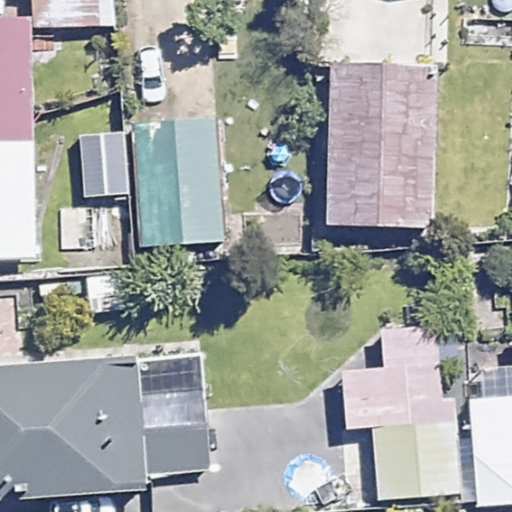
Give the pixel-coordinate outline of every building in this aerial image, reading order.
[(0,254),(30,255),(34,22),(0,21),(0,254)] [(428,66),(335,61),(328,217),(420,222),(428,66)] [(214,117),(133,122),(140,242),(222,237),(214,117)] [(511,508),(511,348),(465,351),(473,510),(511,508)] [(0,501),(124,491),(122,470),(199,463),(192,386),(148,390),(146,361),(0,373),(0,501)] [(455,503),(453,431),(375,433),(377,505),(455,503)]
